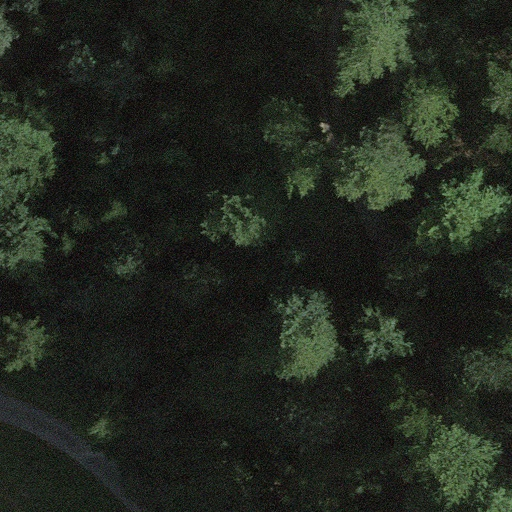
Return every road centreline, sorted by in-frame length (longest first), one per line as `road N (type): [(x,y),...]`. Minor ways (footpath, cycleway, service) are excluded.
road 1 (track): [(340,0),(331,62),(352,176),(466,403),(511,460)]
road 2 (track): [(0,419),(37,428),(102,466),(140,511)]
